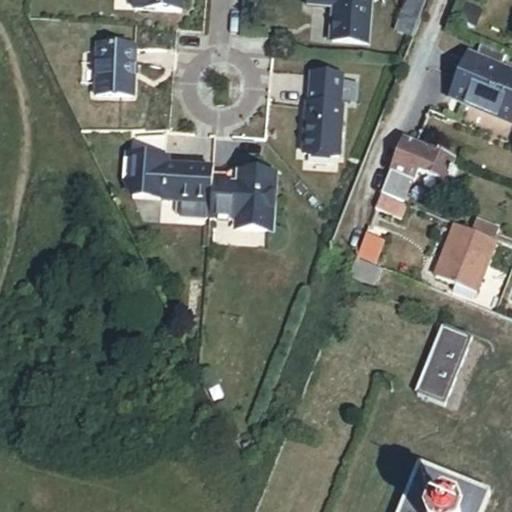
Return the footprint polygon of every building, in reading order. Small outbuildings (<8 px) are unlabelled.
[(140,0),(139,21),(186,24),(188,0),(140,0)] [(301,0),(300,15),(321,17),(318,50),(358,53),(362,0),(301,0)] [(399,44),(414,7),(399,1),(384,38),(399,44)] [(467,110),(510,128),(511,123),(511,78),(498,73),(503,61),(479,51),(474,63),(467,60),(453,94),(470,101),(467,110)] [(119,104),(159,107),(162,58),(123,54),(119,104)] [(308,165),(342,168),(346,118),(344,117),(345,111),(346,95),(347,87),(317,84),(314,117),(317,118),(317,129),(311,129),(308,165)] [(449,103),(467,110),(470,101),(453,94),(449,103)] [(345,111),(362,112),(364,96),(346,95),(345,111)] [(412,185),(440,196),(454,160),(404,139),(387,180),(410,190),(412,185)] [(212,225),(214,194),(215,181),(215,179),(164,173),(161,209),(179,211),(178,222),(182,226),(207,229),(212,225)] [(380,198),(403,207),(410,190),(387,180),(380,198)] [(214,194),(241,196),(242,183),(215,181),(214,194)] [(237,240),(271,243),(276,186),(242,183),(241,196),(214,194),(212,225),(238,227),(237,240)] [(374,214),(399,224),(405,208),(403,207),(380,198),(374,214)] [(433,281),(472,297),(494,244),(455,228),(433,281)] [(351,276),(373,285),(379,270),(357,261),(351,276)] [(413,398),(442,410),(469,344),(441,332),(413,398)] [(482,511),(488,498),(417,470),(400,511),(482,511)]
